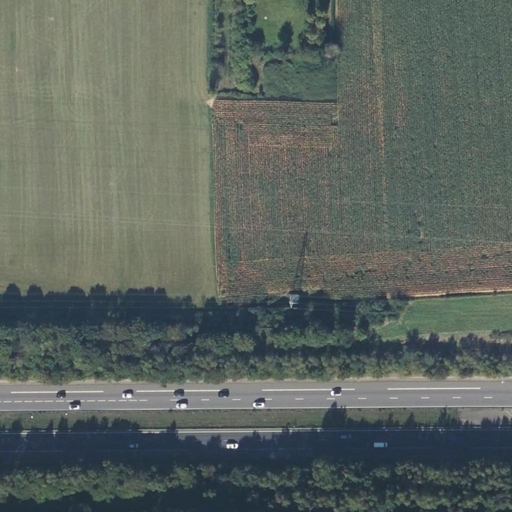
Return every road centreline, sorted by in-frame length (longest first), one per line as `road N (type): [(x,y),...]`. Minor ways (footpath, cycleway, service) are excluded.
road 1 (trunk): [(0,442),(511,438)]
road 2 (trunk): [(511,397),(0,401)]
